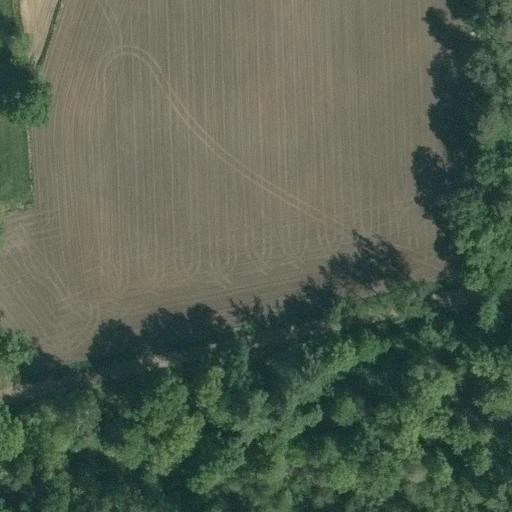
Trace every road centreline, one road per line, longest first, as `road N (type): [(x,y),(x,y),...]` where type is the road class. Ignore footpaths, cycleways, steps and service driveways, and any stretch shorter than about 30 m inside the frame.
road 1 (track): [(511,272),(0,393)]
road 2 (track): [(65,377),(91,511)]
